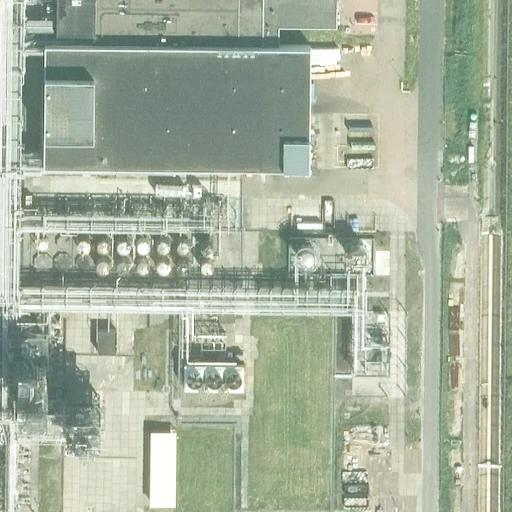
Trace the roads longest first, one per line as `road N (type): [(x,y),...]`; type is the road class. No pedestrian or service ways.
road 1 (unclassified): [(427,511),(439,0)]
road 2 (unknown): [(392,0),(386,176),(191,185)]
